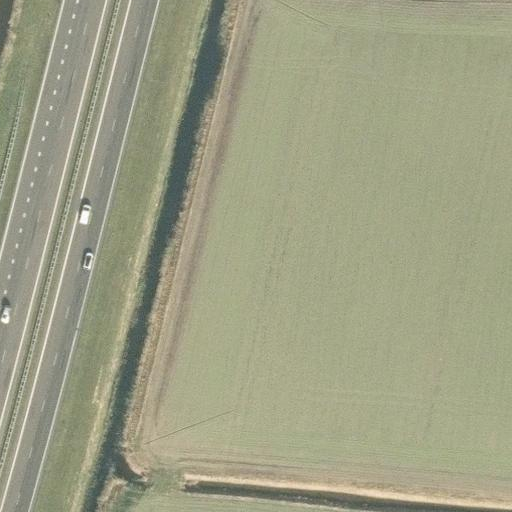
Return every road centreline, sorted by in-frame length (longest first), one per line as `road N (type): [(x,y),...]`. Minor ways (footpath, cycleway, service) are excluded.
road 1 (trunk): [(14,511),(143,0)]
road 2 (trunk): [(92,0),(0,361)]
